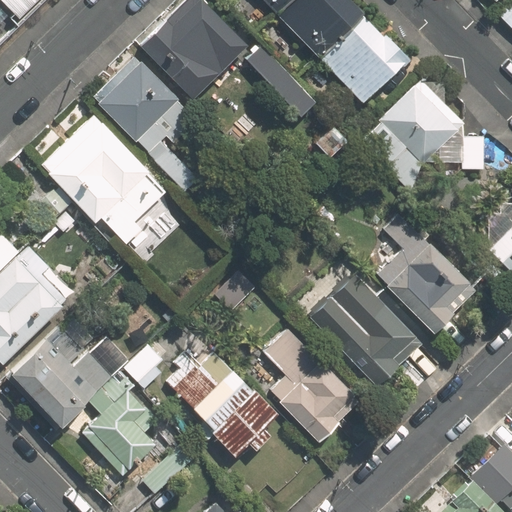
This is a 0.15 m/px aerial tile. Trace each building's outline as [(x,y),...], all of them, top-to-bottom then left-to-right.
[(0,0),(15,15),(30,0),(0,0)] [(246,41),(206,0),(182,0),(139,42),(190,95),(246,41)] [(268,0),(279,11),(290,0),(268,0)] [(366,11),(355,0),(290,0),(279,11),(321,53),(366,11)] [(511,0),(510,0),(501,10),(511,21),(511,0)] [(410,57),(366,11),(321,53),(364,100),(410,57)] [(320,97),(265,41),(247,59),(302,114),(320,97)] [(193,110),(139,52),(95,93),(185,189),(201,174),(168,139),(173,135),(190,119),(186,116),(193,110)] [(470,118),(425,73),(361,136),(407,182),(470,118)] [(169,188),(96,109),(43,158),(97,218),(104,212),(130,239),(147,223),(140,215),(169,188)] [(349,135),(334,119),(316,136),(331,152),(349,135)] [(400,246),(378,268),(436,325),(482,279),(404,203),(381,227),(400,246)] [(511,223),(493,243),(511,261),(511,223)] [(0,363),(81,284),(67,270),(57,280),(46,270),(52,264),(33,245),(24,254),(19,249),(22,247),(0,225),(0,363)] [(360,266),(313,313),(382,382),(428,335),(360,266)] [(286,368),(269,386),(322,438),(365,393),(290,321),(265,347),(286,368)] [(57,425),(132,358),(107,330),(83,351),(60,325),(9,371),(57,425)] [(147,386),(169,366),(149,345),(128,365),(147,386)] [(181,366),(169,377),(239,452),(255,438),(260,444),(274,431),(267,424),(282,410),(238,363),(235,366),(217,347),(201,362),(188,349),(176,360),(181,366)] [(141,387),(124,370),(93,400),(103,410),(82,430),(126,474),(160,439),(146,426),(159,414),(136,391),(141,387)] [(155,491),(199,452),(187,439),(143,478),(155,491)] [(511,439),(479,470),(481,472),(510,504),(511,501),(511,439)] [(506,511),(503,509),(474,477),(473,475),(431,511),(506,511)] [(231,511),(216,497),(200,511),(231,511)]
